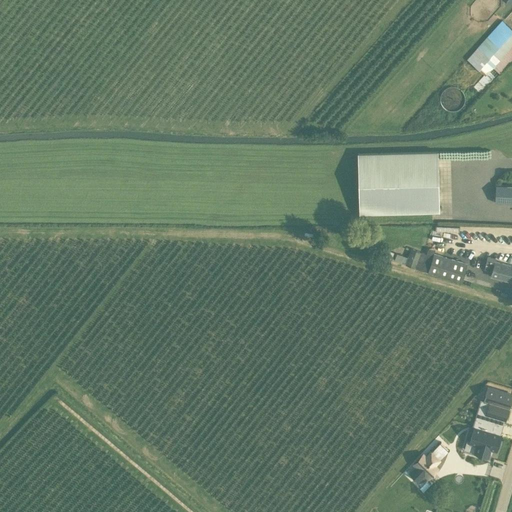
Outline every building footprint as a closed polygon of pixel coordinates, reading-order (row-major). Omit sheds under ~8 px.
[(511,29),(502,20),(467,59),(485,75),(492,66),(499,73),(511,58),(511,29)] [(465,100),(465,98),(465,97),(464,96),(464,94),(463,93),(463,92),(462,91),(461,90),(460,89),(459,88),(458,88),(456,87),(455,87),(454,87),(452,87),(451,87),(450,87),(448,87),(447,88),(446,88),(445,89),(444,90),(443,91),(442,92),(441,93),(441,95),(440,96),(440,97),(440,98),(440,100),(440,101),(441,102),(441,104),(442,105),(443,106),(443,107),(444,108),(445,109),(447,110),(448,110),(449,111),(450,111),(452,111),(453,111),(454,111),(456,110),(457,110),(458,109),(459,109),(460,108),(461,107),(462,106),(463,105),(464,104),(464,102),(464,101),(465,100)] [(438,151),(416,151),(357,152),(359,213),(439,211),(438,151)] [(511,185),(496,185),(495,202),(511,203),(511,185)] [(428,248),(426,253),(411,248),(407,257),(397,253),(394,260),(421,270),(429,272),(462,282),(467,264),(434,254),(433,253),(435,249),(428,248)] [(483,269),(492,271),(490,276),(511,281),(511,265),(495,261),(496,258),(487,256),(483,269)] [(468,408),(464,423),(473,426),(469,442),(476,444),(476,445),(496,450),(511,396),(511,394),(487,387),(485,394),(482,394),(468,408)] [(440,437),(429,449),(437,457),(448,446),(440,437)]
